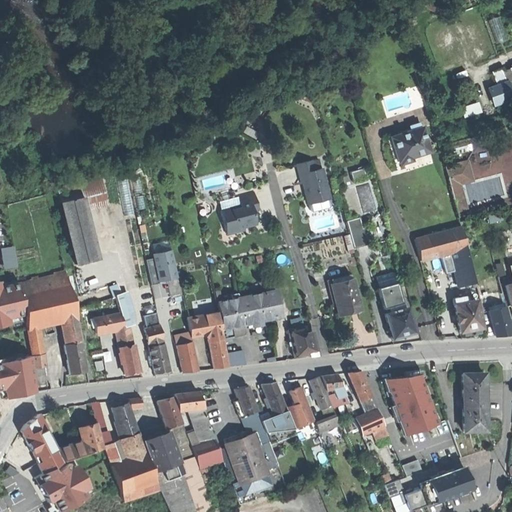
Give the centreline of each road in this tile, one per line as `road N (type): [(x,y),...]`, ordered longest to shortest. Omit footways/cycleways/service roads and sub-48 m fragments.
road 1 (secondary): [(506,349),(36,401),(0,443)]
road 2 (residential): [(506,349),(507,422),(496,489),(460,511)]
